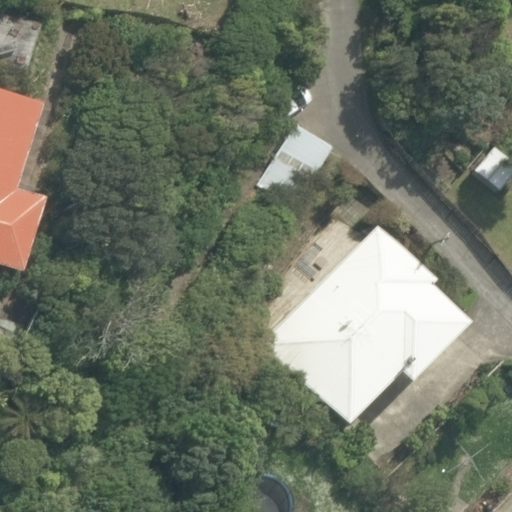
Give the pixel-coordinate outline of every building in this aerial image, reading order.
[(0,179),(23,105),(0,98),(0,276),(4,277),(28,198),(0,189),(0,179)] [(511,123),(502,148),(511,152),(511,123)] [(319,150),(280,127),(244,190),(283,212),(319,150)] [(446,317),(358,226),(241,339),(329,430),(446,317)] [(15,300),(0,298),(0,345),(9,346),(15,300)] [(511,511),(511,501),(501,511),(511,511)]
